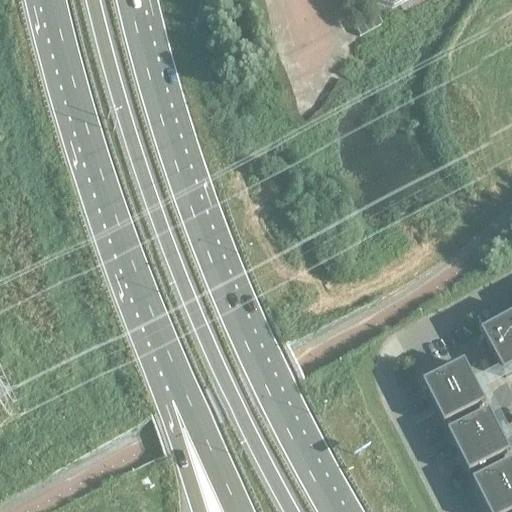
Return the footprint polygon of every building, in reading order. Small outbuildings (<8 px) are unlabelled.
[(360,0),(392,9),(408,0),(360,0)] [(511,322),(483,338),(487,346),(479,351),(493,376),(501,371),(505,379),(511,375),(511,322)] [(487,410),(466,369),(425,390),(446,431),(487,410)] [(511,459),(491,418),(450,439),(471,480),(511,459)] [(511,511),(511,468),(475,488),(486,511),(511,511)]
